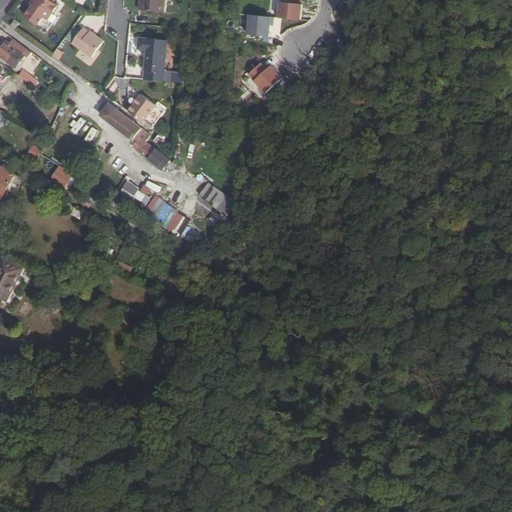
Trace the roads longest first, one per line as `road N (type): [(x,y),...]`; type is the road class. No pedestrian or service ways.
road 1 (unknown): [(200,295),(252,165),(288,106),(302,48),(351,21),(368,0)]
road 2 (unknown): [(0,27),(81,91),(95,124),(141,175),(197,205)]
